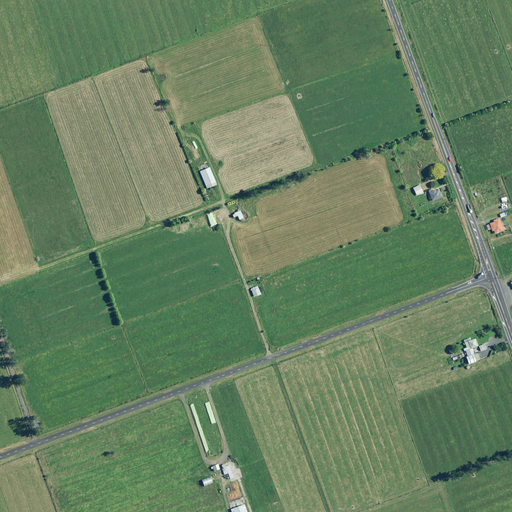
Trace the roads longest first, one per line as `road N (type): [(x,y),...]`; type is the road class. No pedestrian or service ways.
road 1 (unclassified): [(0,456),(490,276)]
road 2 (secondary): [(490,276),(389,0)]
